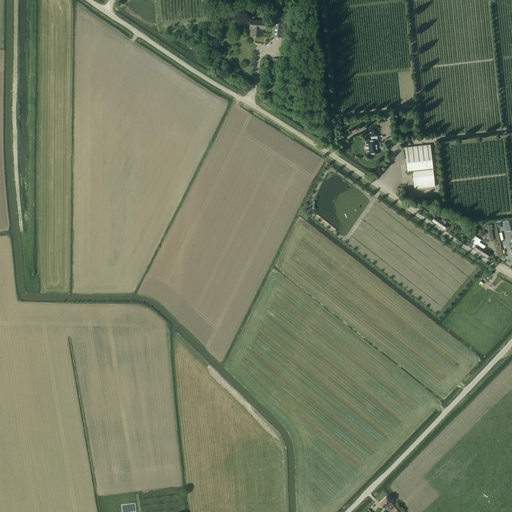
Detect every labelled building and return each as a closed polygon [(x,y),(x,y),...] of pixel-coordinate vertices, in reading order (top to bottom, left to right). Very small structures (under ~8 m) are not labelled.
[(276,10),(276,13),(273,12),(272,33),(269,33),(269,37),(284,37),(286,14),(284,13),(284,11),(276,10)] [(266,21),(250,20),(250,29),(249,35),(263,36),(264,29),(265,30),(266,21)] [(368,155),(377,154),(376,143),(378,143),(376,127),(370,128),(370,136),(371,136),(371,140),(366,141),(368,155)] [(435,187),(430,145),(405,148),(408,171),(413,171),(414,189),(435,187)] [(428,218),(431,214),(421,208),(418,211),(428,218)] [(435,217),(432,221),(445,229),(446,229),(447,230),(450,227),(445,224),(446,222),(443,219),(442,221),(435,217)] [(477,245),(474,250),(488,258),(490,254),(487,252),(487,251),(483,249),(481,248),(483,245),(478,242),(476,245),(477,245)] [(386,498),(380,504),(384,508),(386,510),(388,511),(399,511),(395,507),(394,507),(393,506),(394,506),(390,502),(386,498)]
